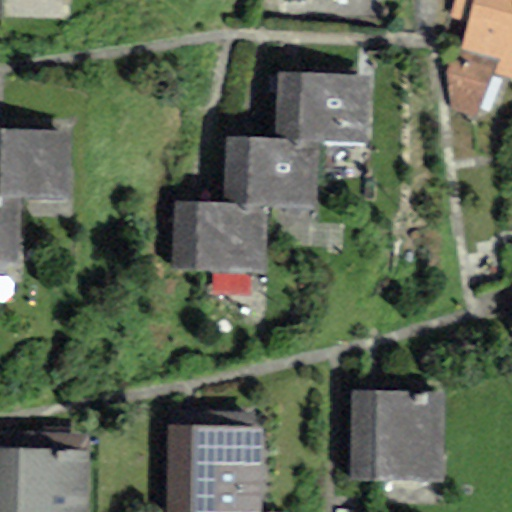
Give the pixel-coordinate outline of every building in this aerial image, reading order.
[(511,0),(461,0),(461,2),(481,7),(469,52),(511,63),(511,0)] [(279,74),(276,140),(306,141),(354,143),(357,76),(279,74)] [(0,129),(0,196),(8,196),(56,198),(58,131),(0,129)] [(228,138),(225,204),(254,206),(303,208),(306,141),(276,140),(228,138)] [(251,272),(254,206),(225,204),(177,202),(174,268),(251,272)] [(354,391),(352,479),(430,480),(432,393),(354,391)] [(192,428),(170,427),(169,511),(247,511),(249,416),(192,415),(192,428)] [(498,442),(497,471),(511,471),(511,442),(505,442),(498,442)] [(74,511),(75,451),(0,448),(0,511),(74,511)] [(511,471),(497,471),(496,499),(511,499),(511,471)] [(489,499),(488,511),(511,511),(511,499),(496,499),(489,499)]
